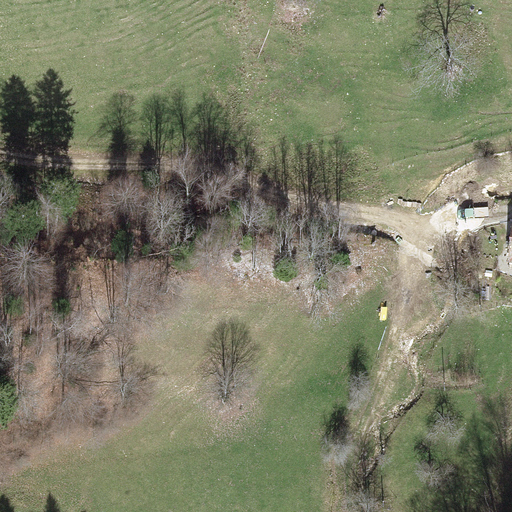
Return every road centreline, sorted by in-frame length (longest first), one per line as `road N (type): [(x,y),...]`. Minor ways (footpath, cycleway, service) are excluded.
road 1 (track): [(423,226),(197,167),(0,152)]
road 2 (track): [(348,511),(351,450),(386,374),(423,226)]
